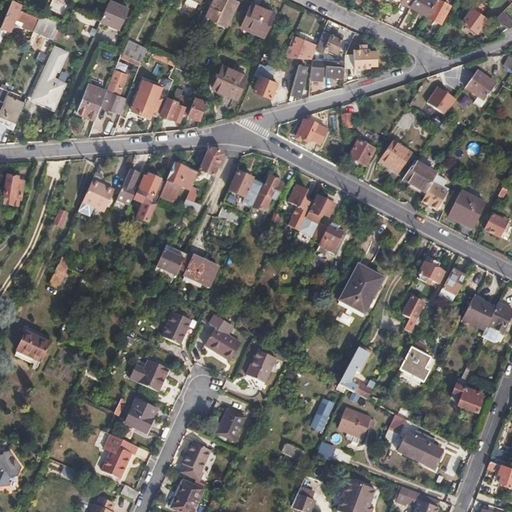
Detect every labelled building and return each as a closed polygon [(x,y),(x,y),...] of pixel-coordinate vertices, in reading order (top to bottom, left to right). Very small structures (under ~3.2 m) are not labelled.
[(21,4),(12,0),(6,14),(25,22),(24,25),(32,29),(37,18),(18,9),(21,4)] [(64,15),(70,0),(49,0),(47,8),(64,15)] [(238,2),(234,0),(212,0),(205,15),(227,26),(238,2)] [(410,6),(427,15),(435,0),(412,0),(410,5),(410,6)] [(435,0),(427,15),(440,22),(450,5),(440,0),(435,0)] [(486,8),(475,0),(474,0),(470,8),(471,9),(463,21),(477,32),(486,19),(481,15),(486,8)] [(111,1),(102,21),(120,29),(129,9),(111,1)] [(274,12),(251,3),(241,27),(263,36),(274,12)] [(508,28),(511,26),(511,21),(503,12),(496,19),(508,28)] [(53,40),(61,23),(41,14),(34,32),(53,40)] [(344,38),(323,30),(316,49),(324,51),(329,52),(330,49),(338,52),(344,38)] [(293,47),(289,45),(285,56),(299,58),(310,59),(316,45),(297,38),(293,47)] [(141,61),(146,48),(127,40),(122,53),(141,61)] [(353,54),(347,55),(344,56),(344,62),(344,68),(355,67),(355,68),(370,67),(370,66),(368,50),(368,48),(366,48),(366,44),(358,45),(358,49),(353,49),(353,54)] [(66,53),(55,47),(32,99),(45,105),(47,102),(54,106),(65,84),(53,78),(56,70),(58,70),(66,53)] [(376,49),(368,50),(370,66),(378,65),(376,49)] [(295,73),(297,64),(299,58),(285,56),(280,69),(295,73)] [(509,70),(511,66),(511,60),(508,57),(502,65),(509,70)] [(312,59),(310,73),(323,73),(323,66),(326,66),(326,76),(343,78),(344,68),(344,62),(312,59)] [(188,67),(179,62),(177,67),(186,72),(188,67)] [(295,73),(290,94),(299,97),(307,66),(297,64),(295,73)] [(247,76),(223,65),(212,90),(236,100),(247,76)] [(496,82),(477,70),(466,87),(486,99),(496,82)] [(434,74),(427,76),(417,92),(422,94),(434,74)] [(276,82),(260,75),(253,89),(270,97),(276,82)] [(163,86),(144,78),(135,98),(154,107),(163,86)] [(124,87),(113,82),(103,106),(119,113),(125,98),(120,96),(124,87)] [(95,120),(106,93),(88,85),(77,112),(95,120)] [(445,115),(456,99),(438,86),(427,102),(445,115)] [(0,100),(4,102),(7,95),(8,91),(1,88),(0,87),(0,100)] [(417,92),(408,105),(415,109),(419,103),(422,94),(417,92)] [(160,113),(172,118),(180,99),(181,97),(175,94),(173,100),(167,97),(160,113)] [(4,102),(0,111),(0,125),(13,131),(25,103),(7,95),(4,102)] [(193,102),(188,115),(200,120),(207,102),(195,97),(193,102)] [(154,107),(135,98),(131,108),(150,117),(154,107)] [(180,99),(172,118),(180,122),(183,113),(188,115),(193,102),(185,99),(184,102),(180,99)] [(419,103),(415,109),(430,120),(434,114),(419,103)] [(430,120),(415,109),(407,121),(421,131),(430,120)] [(343,114),(344,127),(351,126),(349,113),(343,114)] [(309,122),(305,120),(298,134),(302,135),(301,138),(308,142),(310,139),(319,143),(326,129),(310,121),(309,122)] [(349,156),(365,165),(374,149),(358,140),(349,156)] [(411,156),(392,144),(381,159),(400,172),(411,156)] [(219,148),(208,149),(199,169),(213,176),(223,154),(219,148)] [(414,161),(403,178),(426,193),(431,184),(436,175),(414,161)] [(198,172),(175,163),(167,180),(182,187),(190,190),(198,172)] [(138,173),(130,170),(126,179),(117,201),(129,206),(137,187),(134,186),(138,173)] [(251,178),(237,171),(228,190),(243,197),(251,179),(251,178)] [(160,197),(166,183),(149,175),(147,178),(144,177),(134,200),(142,203),(136,217),(149,223),(160,197)] [(16,178),(7,176),(4,194),(12,196),(12,198),(19,199),(22,182),(15,181),(16,178)] [(262,184),(252,207),(258,210),(259,210),(262,210),(265,208),(268,205),(271,198),(274,200),(281,184),(277,182),(277,180),(270,177),(265,185),(263,183),(262,184)] [(252,207),(262,184),(251,179),(243,197),(228,190),(223,201),(238,208),(241,202),(252,207)] [(96,182),(92,180),(82,202),(86,203),(96,182)] [(182,187),(167,180),(166,183),(160,197),(174,204),(182,187)] [(101,184),(96,182),(86,203),(93,207),(104,212),(114,190),(105,186),(104,189),(99,187),(101,184)] [(508,184),(504,182),(497,195),(502,198),(507,189),(506,188),(508,184)] [(297,206),(291,218),(287,225),(299,232),(306,218),(309,211),(313,204),(306,200),(305,197),(309,190),(297,184),(288,201),(297,206)] [(426,193),(421,202),(436,210),(446,192),(431,184),(426,193)] [(486,203),(461,190),(448,215),(458,221),(459,217),(474,225),(486,203)] [(12,196),(4,194),(2,204),(18,207),(19,199),(12,198),(12,196)] [(311,212),(309,211),(306,218),(317,224),(322,214),(329,217),(335,205),(318,197),(311,212)] [(199,211),(201,205),(186,199),(183,205),(199,211)] [(93,207),(82,202),(78,211),(89,216),(93,207)] [(59,209),(57,214),(56,217),(63,220),(66,212),(59,209)] [(509,223),(492,214),(484,228),(499,236),(503,227),(506,228),(509,223)] [(223,222),(217,219),(212,229),(219,232),(223,222)] [(322,241),(328,228),(321,224),(314,238),(322,241)] [(345,234),(329,226),(328,228),(322,241),(319,246),(335,254),(345,234)] [(176,249),(166,244),(164,249),(173,254),(175,250),(176,249)] [(180,268),(186,255),(175,250),(173,254),(164,249),(157,266),(176,275),(180,268)] [(218,266),(188,251),(186,255),(180,268),(186,271),(184,274),(208,286),(218,266)] [(325,260),(315,255),(311,262),(322,267),(325,260)] [(61,259),(58,265),(66,269),(69,263),(61,259)] [(430,267),(424,263),(418,275),(420,276),(418,279),(429,285),(431,281),(437,284),(442,273),(436,269),(439,265),(433,261),(430,267)] [(363,316),(383,278),(357,264),(338,302),(363,316)] [(66,269),(58,265),(50,281),(58,286),(66,269)] [(460,275),(451,270),(437,296),(443,299),(447,292),(454,296),(462,283),(457,280),(460,275)] [(495,307),(473,296),(462,318),(485,329),(486,326),(495,307)] [(411,297),(402,314),(408,318),(410,315),(414,318),(422,303),(411,297)] [(497,304),(495,307),(486,326),(501,333),(511,311),(497,304)] [(341,313),(338,319),(348,325),(352,319),(341,313)] [(190,320),(172,314),(163,339),(181,346),(190,320)] [(241,341),(216,325),(205,342),(230,359),(241,341)] [(49,342),(26,331),(17,349),(40,361),(49,342)] [(365,352),(357,347),(338,382),(351,389),(354,384),(348,381),(349,376),(353,368),(356,370),(365,352)] [(433,361),(409,347),(397,369),(402,372),(419,381),(421,382),(433,361)] [(275,358),(257,350),(246,374),(264,382),(275,358)] [(144,371),(134,366),(130,374),(140,379),(138,384),(157,393),(167,369),(148,361),(144,371)] [(416,386),(419,381),(402,372),(400,377),(416,386)] [(478,394),(481,386),(461,378),(458,377),(452,392),(460,395),(456,405),(476,413),(480,403),(478,402),(480,395),(478,394)] [(355,381),(354,384),(351,389),(364,395),(372,382),(367,379),(364,386),(355,381)] [(333,402),(323,397),(311,425),(320,429),(333,402)] [(157,410),(136,401),(125,424),(146,433),(157,410)] [(371,415),(345,406),(338,424),(364,434),(371,415)] [(246,419),(228,409),(216,433),(234,442),(246,419)] [(381,442),(394,448),(407,421),(394,414),(381,442)] [(439,449),(407,433),(398,451),(431,467),(439,449)] [(132,445),(109,434),(101,449),(108,452),(100,470),(119,479),(131,454),(128,452),(132,445)] [(184,465),(181,473),(198,481),(211,452),(194,443),(183,464),(184,465)] [(288,444),(284,453),(304,461),(308,452),(288,444)] [(330,451),(318,446),(317,448),(315,453),(328,458),(330,451)] [(349,464),(352,455),(335,449),(332,458),(349,464)] [(19,453),(0,453),(0,486),(10,487),(15,479),(23,480),(28,470),(19,453)] [(445,471),(453,474),(461,459),(452,455),(445,471)] [(501,467),(489,462),(487,468),(502,474),(499,483),(511,488),(511,466),(510,468),(502,464),(501,467)] [(221,492),(225,483),(218,480),(214,488),(221,492)] [(366,511),(375,490),(350,480),(338,510),(342,511),(366,511)] [(184,482),(179,494),(175,492),(170,506),(182,511),(194,511),(204,491),(184,482)] [(290,506),(304,511),(310,511),(316,500),(312,498),(315,491),(300,485),(290,506)] [(434,499),(398,485),(393,499),(403,503),(405,499),(416,503),(412,511),(436,511),(438,508),(432,505),(434,499)] [(123,494),(135,501),(140,492),(135,490),(126,486),(123,494)] [(101,499),(97,507),(95,506),(91,511),(110,511),(114,505),(101,499)]
